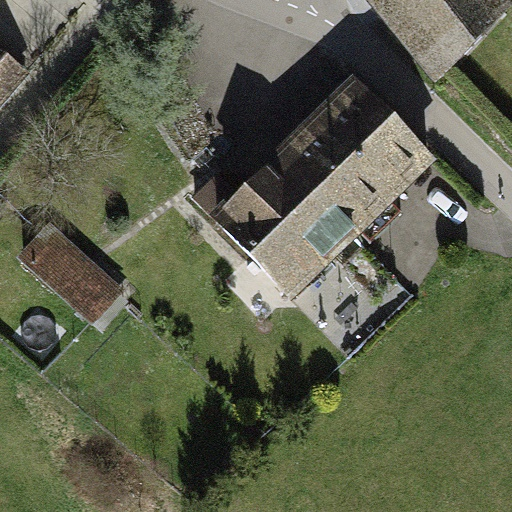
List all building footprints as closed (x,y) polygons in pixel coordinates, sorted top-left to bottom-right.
[(382,0),(441,77),(505,12),(494,0),(382,0)] [(0,102),(25,71),(0,50),(0,102)] [(356,86),(282,157),(355,234),(430,164),(356,86)] [(355,234),(282,157),(212,223),(285,300),(355,234)] [(124,289),(53,225),(22,259),(93,323),(124,289)]
